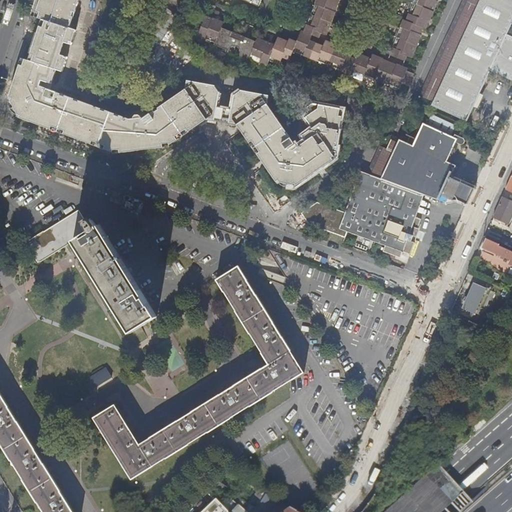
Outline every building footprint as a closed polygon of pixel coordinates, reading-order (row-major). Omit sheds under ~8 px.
[(97,107),(90,104),(89,104),(87,105),(83,104),(84,102),(46,88),(48,82),(52,83),(57,69),(61,70),(63,71),(67,57),(56,53),(58,47),(61,41),(72,44),(76,30),(74,30),(70,28),(77,7),(75,6),(76,3),(79,2),(79,0),(40,0),(35,16),(31,28),(28,38),(25,45),(18,68),(10,91),(11,92),(9,97),(9,99),(11,100),(10,100),(10,103),(10,105),(10,107),(11,109),(13,111),(14,113),(16,114),(18,114),(17,116),(39,124),(44,126),(74,138),(81,140),(114,152),(114,153),(122,153),(136,151),(136,150),(149,149),(149,150),(168,148),(168,147),(207,120),(215,121),(217,107),(220,92),(216,86),(188,81),(187,82),(186,90),(141,120),(141,117),(139,115),(135,116),(133,118),(133,119),(133,120),(97,107)] [(318,17),(331,23),(336,12),(335,11),(338,5),(339,0),(316,0),(314,6),(311,14),(318,17)] [(414,0),(413,4),(434,11),(438,1),(436,0),(414,0)] [(480,0),(464,0),(420,96),(433,102),(440,88),(445,75),(456,52),(463,37),(472,18),(480,0)] [(511,0),(480,0),(472,18),(508,33),(511,23),(511,0)] [(434,11),(413,4),(410,12),(406,21),(423,27),(426,28),(429,21),(429,22),(434,11)] [(307,23),(307,24),(317,29),(316,31),(321,33),(326,36),(331,23),(318,17),(311,14),(307,23)] [(280,65),(282,58),(283,57),(283,54),(286,56),(289,49),(286,48),(288,42),(278,38),(275,45),(258,38),(256,41),(246,37),(248,34),(240,31),(239,34),(222,27),(224,22),(213,18),(212,18),(206,16),(198,35),(207,39),(215,42),(215,44),(229,50),(229,53),(240,54),(240,57),(249,60),(250,59),(258,62),(267,65),(269,61),(280,65)] [(508,33),(472,18),(463,37),(482,45),(511,56),(511,37),(507,35),(508,33)] [(420,34),(423,27),(406,21),(404,19),(400,29),(396,37),(417,45),(421,34),(420,34)] [(307,26),(304,32),(312,35),(319,37),(321,33),(316,31),(317,29),(307,24),(306,25),(307,26)] [(293,51),(301,55),(311,59),(316,44),(310,41),(309,41),(312,35),(304,32),(303,32),(301,31),(297,42),(296,43),(295,47),(293,51)] [(412,58),(417,45),(396,37),(393,46),(392,48),(393,48),(402,52),(401,53),(407,56),(412,58)] [(463,37),(456,52),(475,60),(482,45),(463,37)] [(283,54),(283,57),(289,60),(292,53),(293,51),(295,47),(296,43),(290,40),(289,42),(288,42),(286,48),(289,49),(286,56),(283,54)] [(325,40),(323,46),(316,44),(311,59),(320,62),(328,65),(336,69),(339,70),(343,60),(345,60),(346,56),(347,55),(349,50),(325,40)] [(511,56),(482,45),(475,60),(511,75),(511,56)] [(405,61),(407,56),(401,53),(402,52),(393,48),(390,55),(405,61)] [(456,102),(472,109),(474,107),(480,92),(490,70),(511,80),(511,75),(475,60),(456,52),(445,75),(464,82),(459,96),(456,102)] [(356,65),(352,75),(355,76),(363,79),(363,77),(364,75),(370,59),(358,54),(356,59),(356,60),(354,64),(356,65)] [(372,55),(370,59),(364,75),(372,78),(382,82),(390,62),(387,61),(386,62),(372,55)] [(352,75),(356,65),(354,64),(356,60),(346,56),(345,60),(343,60),(339,70),(352,75)] [(401,84),(406,71),(407,68),(397,64),(397,65),(390,62),(382,82),(391,85),(399,89),(401,84)] [(413,74),(406,71),(401,84),(408,86),(413,74)] [(445,75),(440,88),(459,96),(464,82),(445,75)] [(440,88),(433,102),(435,106),(467,121),(472,109),(456,102),(459,96),(440,88)] [(337,138),(342,109),(312,104),(308,107),(312,112),(306,116),(310,122),(304,125),(308,131),(303,134),(307,140),(298,147),(268,103),(269,96),(241,90),(235,95),(232,109),(229,124),(237,126),(274,178),(275,178),(279,183),(280,182),(282,185),(284,186),(286,187),(289,187),(291,186),(292,186),(294,185),(296,186),(301,183),(307,179),(307,178),(307,177),(323,166),(323,167),(335,158),(334,157),(337,138)] [(480,92),(474,107),(478,109),(484,94),(480,92)] [(221,123),(229,124),(232,109),(224,108),(217,107),(215,121),(221,123)] [(438,121),(454,129),(455,126),(432,115),(430,117),(438,121)] [(427,125),(451,136),(454,129),(438,121),(430,117),(427,125)] [(457,200),(467,204),(474,189),(450,178),(456,165),(448,161),(456,142),(461,145),(464,144),(465,142),(464,139),(455,135),(454,138),(451,136),(427,125),(422,127),(416,139),(413,146),(399,140),(382,179),(422,194),(445,202),(457,200)] [(403,133),(400,139),(413,144),(415,139),(403,133)] [(380,146),(367,174),(368,174),(380,147),(387,150),(393,137),(398,139),(399,140),(400,139),(399,139),(392,136),(386,149),(380,146)] [(368,174),(381,179),(398,139),(393,137),(387,150),(380,147),(368,174)] [(381,179),(382,179),(399,140),(398,139),(381,179)] [(367,174),(361,172),(347,213),(317,202),(301,213),(309,224),(345,237),(347,231),(385,245),(383,251),(400,258),(402,251),(410,255),(414,243),(411,241),(416,229),(417,229),(418,228),(421,220),(414,217),(414,214),(411,212),(417,197),(421,198),(422,194),(382,179),(381,179),(368,174),(367,174)] [(511,217),(511,200),(503,196),(494,217),(509,224),(511,217)] [(414,214),(421,198),(417,197),(411,212),(414,214)] [(77,210),(43,230),(45,233),(79,213),(77,210)] [(45,233),(43,230),(27,240),(39,259),(73,238),(101,283),(132,332),(157,316),(99,222),(95,225),(91,218),(90,218),(89,218),(84,221),(79,213),(45,233)] [(119,229),(119,228),(119,226),(118,225),(117,224),(115,223),(113,223),(112,224),(111,225),(110,227),(110,228),(111,230),(112,231),(113,232),(115,232),(117,232),(118,231),(119,229)] [(411,241),(414,243),(419,229),(418,228),(417,229),(416,229),(411,241)] [(511,264),(511,251),(498,246),(499,244),(487,239),(483,247),(511,260),(511,261),(511,264)] [(352,381),(371,411),(374,404),(397,352),(416,310),(409,300),(348,278),(267,248),(281,270),(297,295),(352,381)] [(140,443),(116,403),(94,417),(131,478),(182,447),(274,391),(305,372),(280,333),(281,333),(274,321),(274,322),(254,291),(255,291),(248,279),(247,279),(239,266),(218,279),(270,363),(195,409),(140,443)] [(462,286),(472,290),(474,285),(465,280),(462,286)] [(474,285),(472,290),(464,308),(475,313),(486,288),(475,283),(474,285)] [(97,386),(112,377),(106,367),(90,377),(97,386)] [(44,511),(73,511),(67,502),(68,502),(61,491),(60,491),(41,460),(42,459),(35,448),(34,449),(15,418),(15,417),(8,406),(8,407),(0,394),(0,440),(33,494),(44,511)] [(225,474),(223,478),(221,482),(233,490),(240,494),(245,485),(225,474)] [(221,482),(223,478),(221,476),(217,480),(214,483),(220,489),(228,496),(229,496),(233,490),(221,482)] [(262,506),(268,496),(252,486),(246,495),(262,506)] [(267,508),(273,499),(268,496),(262,506),(267,508)] [(226,511),(214,499),(199,511),(226,511)] [(292,511),(273,499),(267,508),(272,511),(292,511)]
